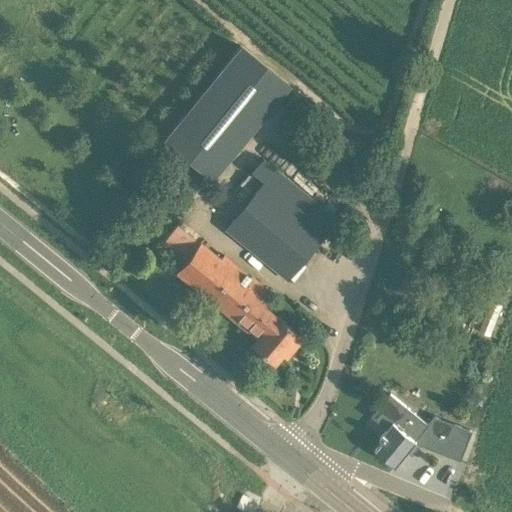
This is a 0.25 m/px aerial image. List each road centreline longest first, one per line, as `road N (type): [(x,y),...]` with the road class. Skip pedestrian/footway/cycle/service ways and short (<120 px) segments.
road 1 (unclassified): [(289,460),(324,400),(449,0)]
road 2 (secondary): [(289,460),(0,223)]
road 3 (track): [(384,226),(266,143),(303,99),(300,89),(198,0)]
road 4 (track): [(327,460),(457,511)]
